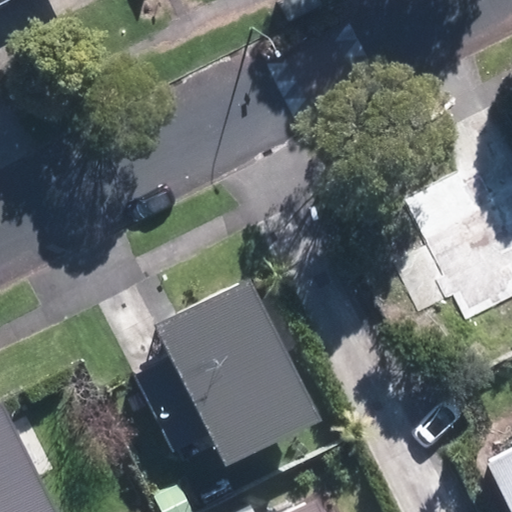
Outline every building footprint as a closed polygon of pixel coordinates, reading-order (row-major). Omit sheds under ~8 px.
[(511,181),(502,186),(483,146),(387,193),(457,334),(511,307),(511,181)] [(143,317),(163,357),(133,372),(170,445),(199,431),(213,458),(309,412),(239,270),(143,317)] [(0,511),(50,511),(0,411),(0,511)] [(502,511),(511,511),(511,436),(473,455),(502,511)] [(313,511),(303,492),(261,511),(313,511)]
